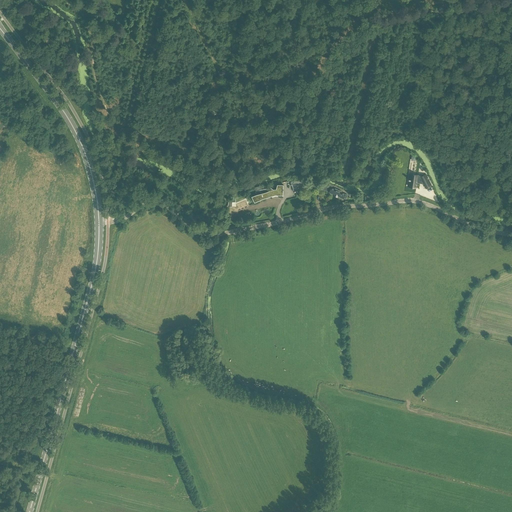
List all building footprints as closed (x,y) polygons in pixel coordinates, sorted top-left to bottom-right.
[(412,179),(410,179),(409,178),(408,178),(408,179),(409,180),(408,186),(416,187),(417,183),(418,183),(418,182),(420,183),(421,182),(422,181),(424,184),(426,188),(431,185),(425,175),(421,177),(420,177),(418,177),(418,175),(413,174),(412,179)] [(303,189),(302,185),(301,179),(290,181),(291,184),(292,184),(294,191),(303,189)] [(319,183),(318,188),(327,191),(328,187),(324,186),(324,184),(319,183)] [(256,194),(251,196),(253,199),(254,201),(263,198),(275,195),(283,195),(283,184),(277,184),(276,189),(273,190),(271,188),(263,189),(255,191),(256,194)] [(330,188),(328,192),(343,198),(343,197),(345,198),(347,195),(341,192),(341,191),(335,189),(334,190),(330,188)]
